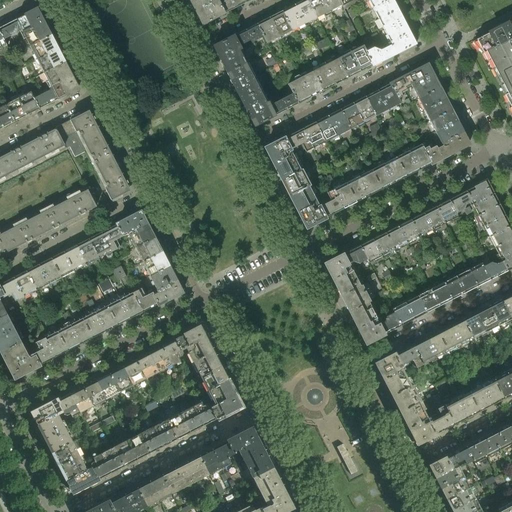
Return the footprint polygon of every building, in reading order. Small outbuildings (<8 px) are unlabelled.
[(189,0),(195,11),(215,0),(189,0)] [(217,0),(215,0),(195,11),(202,25),(224,13),(218,3),(219,2),(217,0)] [(223,0),(219,2),(218,3),(224,13),(245,2),(244,0),(223,0)] [(306,0),(301,0),(293,5),(303,24),(316,18),(306,0)] [(322,0),(306,0),(316,18),(328,11),(322,0)] [(322,0),(328,11),(340,5),(337,0),(322,0)] [(393,0),(385,0),(371,8),(377,19),(398,8),(393,0)] [(293,5),(281,11),(291,30),(303,24),(293,5)] [(347,10),(351,19),(355,17),(351,8),(347,10)] [(398,8),(377,19),(382,30),(404,20),(398,8)] [(50,35),(36,9),(15,20),(21,30),(29,46),(50,35)] [(281,11),(268,17),(278,37),(291,30),(281,11)] [(268,17),(256,24),(261,33),(262,35),(266,43),(278,37),(268,17)] [(365,36),(356,19),(352,21),(361,38),(365,36)] [(15,20),(0,27),(0,34),(3,39),(21,30),(15,20)] [(404,20),(382,30),(388,42),(410,31),(404,20)] [(511,20),(475,39),(486,59),(486,60),(489,58),(507,93),(504,94),(511,110),(511,20)] [(256,24),(233,35),(238,45),(249,39),(253,40),(257,38),(262,35),(261,33),(256,24)] [(348,29),(340,33),(342,35),(354,30),(352,27),(348,29)] [(410,31),(388,42),(390,45),(394,54),(416,43),(410,31)] [(376,32),(362,40),(364,44),(378,36),(376,32)] [(63,61),(50,35),(29,46),(42,72),(63,61)] [(233,35),(213,46),(220,59),(240,49),(238,45),(233,35)] [(315,52),(321,49),(319,44),(312,48),(315,52)] [(362,45),(349,51),(360,72),(372,65),(365,51),(362,45)] [(372,65),(394,54),(390,45),(381,49),(379,50),(372,48),(365,51),(372,65)] [(240,49),(220,59),(226,72),(247,62),(240,49)] [(349,51),(337,58),(347,78),(360,72),(349,51)] [(264,61),(267,67),(275,64),(272,57),(264,61)] [(337,58),(324,64),(335,84),(347,78),(337,58)] [(63,61),(42,72),(49,85),(70,74),(63,61)] [(247,62),(226,72),(233,86),(254,75),(247,62)] [(335,84),(324,64),(312,71),(322,91),(335,84)] [(427,64),(406,75),(410,81),(409,85),(410,87),(433,75),(427,64)] [(312,71),(299,77),(310,97),(322,91),(312,71)] [(70,74),(49,85),(51,88),(57,99),(77,89),(70,74)] [(254,75),(233,86),(240,99),(260,88),(254,75)] [(406,75),(389,84),(396,98),(400,96),(399,94),(405,90),(404,87),(409,85),(410,81),(406,75)] [(433,75),(410,87),(416,98),(439,87),(433,75)] [(310,97),(299,77),(287,83),(291,91),(292,94),(297,104),(310,97)] [(389,84),(376,90),(386,109),(398,103),(396,98),(389,84)] [(439,87),(416,98),(422,109),(444,98),(439,87)] [(51,88),(33,98),(38,109),(57,99),(51,88)] [(260,88),(240,99),(247,112),(267,101),(260,88)] [(376,90),(364,96),(374,115),(386,109),(376,90)] [(29,91),(17,98),(26,115),(38,109),(33,98),(29,91)] [(269,105),(268,105),(274,116),(297,104),(292,94),(291,91),(285,94),(282,96),(281,99),(269,105)] [(364,96),(352,103),(362,122),(374,115),(364,96)] [(17,98),(5,104),(14,121),(26,115),(17,98)] [(444,98),(422,109),(427,120),(450,109),(444,98)] [(267,101),(247,112),(254,126),(274,116),(268,105),(269,105),(267,101)] [(352,103),(340,109),(349,128),(362,122),(352,103)] [(5,104),(0,106),(0,125),(1,128),(14,121),(5,104)] [(340,109),(327,115),(337,134),(349,128),(340,109)] [(450,109),(427,120),(433,132),(455,120),(450,109)] [(101,136),(94,122),(88,110),(86,112),(72,119),(85,144),(101,136)] [(413,118),(410,113),(405,115),(408,121),(413,118)] [(327,115),(315,122),(324,141),(337,134),(327,115)] [(388,120),(392,129),(396,127),(395,123),(399,122),(396,116),(388,120)] [(88,149),(85,144),(72,119),(54,127),(55,129),(60,139),(63,145),(51,151),(53,154),(69,146),(74,156),(88,149)] [(455,120),(433,132),(439,142),(461,131),(455,120)] [(315,122),(302,128),(312,147),(324,141),(315,122)] [(377,123),(368,127),(371,133),(365,136),(367,140),(383,132),(381,128),(380,128),(377,123)] [(302,128),(283,138),(288,149),(289,149),(299,144),(302,144),(303,147),(305,151),(312,147),(302,128)] [(63,145),(60,139),(55,129),(28,142),(37,159),(51,151),(63,145)] [(461,131),(439,142),(440,145),(443,146),(447,155),(468,144),(461,131)] [(116,164),(109,150),(101,136),(85,144),(88,149),(100,172),(116,164)] [(283,138),(272,144),(271,143),(263,147),(267,155),(268,154),(273,162),(291,153),(289,149),(288,149),(283,138)] [(349,149),(345,140),(337,144),(341,151),(344,149),(345,151),(349,149)] [(28,142),(1,156),(10,173),(37,159),(28,142)] [(419,143),(407,149),(417,170),(430,164),(421,147),(419,143)] [(426,145),(421,147),(430,164),(447,155),(443,146),(440,145),(435,147),(434,145),(427,148),(426,145)] [(417,170),(407,149),(395,156),(405,176),(417,170)] [(382,155),(379,150),(374,153),(377,158),(382,155)] [(291,153),(273,162),(281,178),(299,169),(291,153)] [(1,156),(0,156),(0,178),(10,173),(1,156)] [(405,176),(395,156),(383,162),(393,183),(405,176)] [(393,183),(383,162),(370,168),(381,189),(393,183)] [(129,190),(123,178),(116,164),(100,172),(107,186),(104,188),(111,200),(129,190)] [(301,168),(299,169),(281,178),(289,195),(308,185),(310,184),(301,168)] [(381,189),(370,168),(358,175),(368,195),(381,189)] [(368,195),(358,175),(345,181),(356,202),(368,195)] [(356,202),(345,181),(333,188),(344,208),(356,202)] [(488,182),(484,181),(465,190),(470,199),(469,200),(471,204),(493,192),(488,182)] [(308,185),(289,195),(297,210),(316,200),(308,185)] [(326,191),(327,194),(329,197),(328,201),(319,205),(318,206),(324,218),(344,208),(333,188),(326,191)] [(87,189),(60,203),(69,220),(96,206),(87,189)] [(465,190),(448,199),(455,213),(462,209),(464,202),(469,200),(470,199),(465,190)] [(493,192),(471,204),(476,215),(498,203),(493,192)] [(448,199),(436,206),(444,222),(456,216),(455,213),(448,199)] [(316,200),(297,210),(302,219),(301,220),(305,229),(315,224),(314,223),(324,218),(318,206),(319,205),(316,200)] [(60,203),(33,217),(42,234),(69,220),(60,203)] [(498,203),(476,215),(482,225),(504,214),(498,203)] [(436,206),(423,212),(431,229),(444,222),(436,206)] [(423,212),(410,219),(419,235),(431,229),(423,212)] [(138,213),(116,224),(122,236),(126,233),(146,222),(142,214),(138,213)] [(504,214),(482,225),(487,236),(509,224),(504,214)] [(33,217),(6,230),(15,247),(42,234),(33,217)] [(410,219),(397,225),(406,242),(419,235),(410,219)] [(146,222),(126,233),(133,247),(154,236),(146,222)] [(118,238),(122,236),(116,224),(99,233),(109,252),(119,247),(116,241),(119,240),(118,238)] [(511,229),(509,224),(487,236),(493,247),(511,236),(511,229)] [(397,225),(385,232),(393,248),(406,242),(397,225)] [(6,230),(0,233),(0,255),(15,247),(6,230)] [(385,232),(372,239),(380,255),(393,248),(385,232)] [(99,233),(88,238),(98,258),(109,252),(99,233)] [(442,242),(438,233),(431,237),(435,245),(442,242)] [(154,236),(133,247),(141,261),(161,251),(154,236)] [(511,236),(493,247),(498,257),(511,250),(511,236)] [(88,238),(75,245),(85,264),(98,258),(88,238)] [(372,239),(359,245),(366,259),(368,262),(380,255),(372,239)] [(75,245),(62,251),(73,271),(85,264),(75,245)] [(359,245),(342,254),(347,263),(348,263),(353,261),(358,262),(366,259),(359,245)] [(441,259),(450,254),(448,250),(439,255),(441,259)] [(511,250),(498,257),(500,261),(501,260),(506,271),(511,267),(511,250)] [(62,251),(50,258),(60,277),(73,271),(62,251)] [(161,251),(141,261),(148,276),(168,265),(161,251)] [(342,254),(327,262),(324,263),(332,278),(350,269),(348,263),(347,263),(342,254)] [(50,258),(38,264),(48,284),(60,277),(50,258)] [(489,261),(481,265),(489,280),(506,271),(501,260),(500,261),(496,263),(489,261)] [(480,262),(468,268),(477,286),(489,280),(481,265),(480,262)] [(38,264),(26,270),(36,290),(48,284),(38,264)] [(112,270),(117,281),(128,275),(122,265),(112,270)] [(168,265),(148,276),(155,289),(156,290),(176,280),(168,265)] [(350,269),(332,278),(340,294),(359,284),(351,268),(350,269)] [(468,268),(455,275),(464,293),(477,286),(468,268)] [(26,270),(13,277),(23,297),(36,290),(26,270)] [(455,275),(442,281),(451,299),(464,293),(455,275)] [(388,286),(400,280),(398,276),(386,282),(388,286)] [(13,277),(0,283),(0,292),(3,298),(10,294),(14,302),(23,297),(13,277)] [(156,290),(155,289),(151,292),(158,304),(179,293),(180,289),(176,280),(156,290)] [(442,281),(429,288),(438,306),(451,299),(442,281)] [(361,283),(359,284),(340,294),(349,310),(368,300),(369,300),(361,283)] [(140,288),(126,295),(136,315),(158,304),(151,292),(144,295),(140,288)] [(429,288),(417,294),(426,312),(438,306),(429,288)] [(417,294),(404,301),(413,319),(426,312),(417,294)] [(511,294),(501,300),(509,314),(511,312),(511,294)] [(136,315),(126,295),(119,299),(129,319),(136,315)] [(119,299),(106,305),(117,325),(129,319),(119,299)] [(368,300),(349,310),(357,326),(376,317),(368,300)] [(501,300),(489,306),(499,326),(511,319),(509,314),(501,300)] [(391,307),(393,311),(400,325),(413,319),(404,301),(391,307)] [(106,305),(94,312),(104,331),(117,325),(106,305)] [(489,306),(477,313),(486,332),(499,326),(489,306)] [(384,320),(379,323),(378,323),(383,334),(400,325),(393,311),(385,315),(384,320)] [(94,312),(81,318),(92,338),(104,331),(94,312)] [(6,313),(0,316),(0,334),(13,327),(6,313)] [(477,313),(464,319),(474,339),(486,332),(477,313)] [(376,317),(357,326),(366,343),(383,334),(378,323),(379,323),(376,317)] [(81,318),(69,325),(79,344),(92,338),(81,318)] [(464,319),(451,326),(461,345),(474,339),(464,319)] [(69,325),(57,331),(67,350),(79,344),(69,325)] [(451,326),(439,332),(449,351),(461,345),(451,326)] [(13,327),(0,334),(0,348),(2,352),(21,342),(13,327)] [(198,328),(175,340),(182,352),(186,350),(186,349),(206,338),(201,329),(198,328)] [(57,331),(44,337),(55,357),(67,350),(57,331)] [(439,332),(426,339),(436,358),(449,351),(439,332)] [(39,350),(33,353),(39,365),(55,357),(44,337),(35,342),(39,350)] [(186,349),(186,350),(193,364),(213,353),(206,338),(186,349)] [(426,339),(414,345),(424,364),(436,358),(426,339)] [(175,340),(162,347),(172,367),(180,363),(178,359),(182,357),(183,354),(182,352),(175,340)] [(21,342),(2,352),(9,366),(28,356),(21,342)] [(414,345),(395,355),(401,366),(411,361),(413,361),(415,364),(417,368),(424,364),(414,345)] [(162,347),(149,353),(159,373),(172,367),(162,347)] [(28,356),(9,366),(15,377),(39,365),(33,353),(28,356)] [(149,353),(136,360),(146,380),(159,373),(149,353)] [(213,353),(193,364),(200,378),(221,367),(213,353)] [(395,355),(379,363),(376,364),(384,380),(403,370),(401,366),(395,355)] [(136,360),(123,367),(133,387),(146,380),(136,360)] [(123,367),(110,373),(120,394),(133,387),(123,367)] [(221,367),(200,378),(208,392),(228,381),(221,367)] [(469,370),(476,383),(480,381),(480,380),(482,379),(479,375),(477,376),(473,368),(469,370)] [(403,370),(384,380),(393,396),(412,386),(403,370)] [(511,395),(511,382),(507,372),(495,379),(505,399),(511,395)] [(110,373),(96,380),(107,401),(120,394),(110,373)] [(495,379),(482,385),(493,406),(505,399),(495,379)] [(96,380),(84,387),(94,407),(107,401),(96,380)] [(228,381),(208,392),(215,405),(215,406),(235,395),(228,381)] [(414,385),(412,386),(393,396),(401,411),(420,402),(422,401),(414,385)] [(493,406),(482,385),(470,392),(480,412),(493,406)] [(84,387),(70,394),(81,414),(94,407),(84,387)] [(182,388),(170,394),(173,400),(185,393),(182,388)] [(470,392),(457,398),(468,419),(480,412),(470,392)] [(81,414),(70,394),(57,401),(63,414),(64,415),(67,416),(68,416),(72,423),(79,419),(77,416),(81,414)] [(215,406),(215,405),(210,407),(216,420),(239,408),(240,404),(235,395),(215,406)] [(457,398),(445,405),(455,425),(468,419),(457,398)] [(57,401),(33,413),(39,425),(59,415),(59,416),(63,414),(57,401)] [(420,402),(401,411),(409,428),(428,418),(420,402)] [(201,403),(193,407),(203,426),(216,420),(210,407),(209,405),(206,405),(202,407),(201,403)] [(441,414),(440,417),(430,422),(436,435),(455,425),(445,405),(438,408),(441,414)] [(193,407),(180,414),(190,433),(203,426),(193,407)] [(180,414),(167,421),(177,440),(190,433),(180,414)] [(59,415),(39,425),(46,439),(66,429),(59,416),(59,415)] [(428,418),(409,428),(418,444),(436,435),(430,422),(428,418)] [(167,421),(154,427),(164,447),(177,440),(167,421)] [(399,511),(355,424),(312,446),(347,511),(399,511)] [(154,427),(141,434),(151,453),(164,447),(154,427)] [(511,443),(504,427),(491,433),(500,450),(511,443)] [(66,429),(46,439),(53,453),(73,443),(66,429)] [(250,430),(228,441),(234,453),(239,450),(258,440),(253,431),(250,430)] [(491,433),(479,440),(487,457),(500,450),(491,433)] [(141,434),(128,441),(138,460),(151,453),(141,434)] [(258,440),(239,450),(246,464),(265,454),(258,440)] [(479,440),(467,446),(474,460),(475,463),(487,457),(479,440)] [(128,441),(115,448),(125,467),(138,460),(128,441)] [(228,441),(211,449),(222,469),(228,466),(226,463),(229,461),(228,458),(234,455),(234,453),(228,441)] [(73,443),(53,453),(61,467),(80,457),(73,443)] [(467,446),(446,457),(451,465),(457,462),(457,463),(464,459),(467,464),(474,460),(467,446)] [(115,448),(102,455),(111,474),(125,467),(115,448)] [(211,449),(199,456),(210,476),(222,469),(211,449)] [(265,454),(246,464),(253,478),(273,469),(265,454)] [(91,467),(92,468),(98,480),(111,474),(102,455),(94,459),(95,462),(91,464),(91,467)] [(199,456),(187,462),(197,482),(210,476),(199,456)] [(80,457),(61,467),(68,481),(87,471),(87,470),(80,457)] [(446,457),(431,464),(429,466),(435,479),(457,468),(459,466),(457,463),(457,462),(451,465),(446,457)] [(187,462),(174,469),(184,488),(197,482),(187,462)] [(243,471),(239,463),(234,466),(238,474),(243,471)] [(87,471),(68,481),(74,493),(98,480),(92,468),(87,470),(87,471)] [(457,468),(435,479),(441,490),(462,479),(465,478),(463,473),(460,475),(457,468)] [(174,469),(162,475),(172,495),(184,488),(174,469)] [(273,469),(253,478),(260,492),(280,482),(273,469)] [(223,481),(231,477),(229,472),(221,476),(223,481)] [(497,486),(505,482),(501,474),(493,478),(497,486)] [(162,475),(150,481),(160,501),(172,495),(162,475)] [(462,479),(441,490),(446,500),(468,489),(470,488),(468,484),(466,485),(462,479)] [(150,481),(137,487),(147,508),(160,501),(150,481)] [(280,482),(260,492),(267,505),(268,506),(287,497),(280,482)] [(137,487),(125,494),(133,511),(138,511),(147,508),(137,487)] [(468,489),(446,500),(452,511),(473,500),(476,499),(474,495),(471,496),(468,489)] [(257,499),(254,491),(249,494),(247,491),(244,492),(246,497),(250,495),(253,501),(257,499)] [(133,511),(125,494),(109,502),(113,511),(133,511)] [(287,497),(268,506),(267,505),(263,507),(265,511),(286,511),(291,510),(294,509),(292,506),(287,497)] [(473,500),(452,511),(477,511),(479,511),(481,510),(479,506),(477,507),(475,505),(476,504),(473,500)] [(113,511),(109,502),(89,511),(113,511)] [(498,509),(499,511),(511,511),(511,503),(498,509)]
